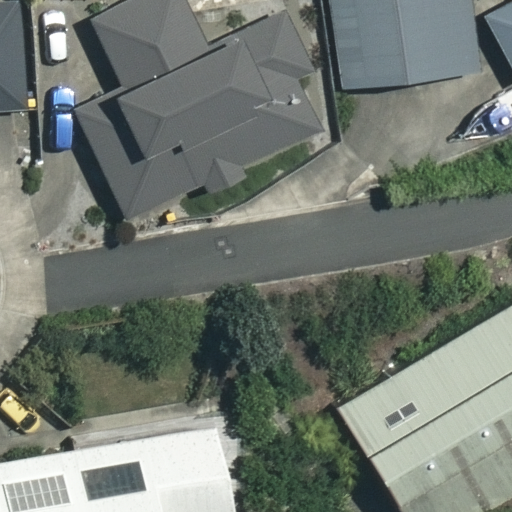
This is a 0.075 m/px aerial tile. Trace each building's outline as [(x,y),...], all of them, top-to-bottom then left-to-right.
[(62,100),(110,208),(186,174),(190,183),(229,165),(226,157),(305,122),(277,59),(302,48),(280,0),(272,0),(194,35),(178,0),(117,0),(83,15),(110,79),(62,100)] [(464,65),(458,0),(317,0),(324,77),(464,65)] [(511,0),(497,0),(473,13),(504,72),(511,67),(511,0)] [(0,102),(14,102),(8,1),(0,1),(0,102)] [(445,511),(511,473),(511,304),(508,297),(327,404),(390,511),(445,511)] [(204,511),(187,412),(0,445),(0,511),(204,511)]
